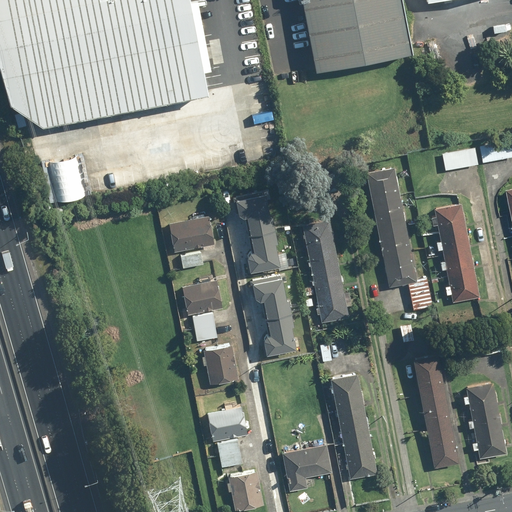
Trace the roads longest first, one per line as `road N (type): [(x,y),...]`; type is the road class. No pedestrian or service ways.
road 1 (unknown): [(281,511),(220,249)]
road 2 (motorway): [(0,264),(71,511)]
road 3 (motorway): [(36,511),(0,386)]
